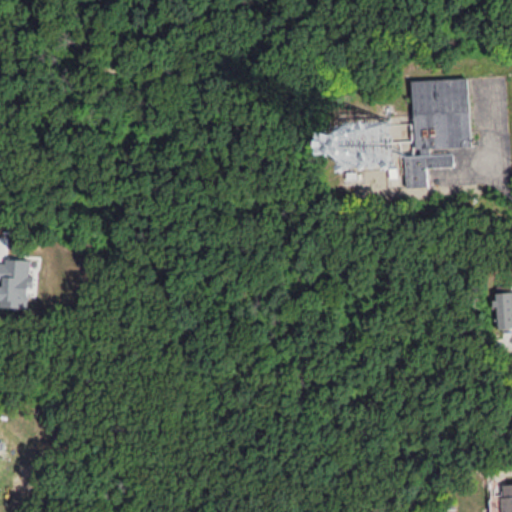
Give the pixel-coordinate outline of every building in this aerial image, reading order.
[(416,81),(470,77),(474,144),(454,145),(419,147),(416,81)] [(408,155),(454,153),(455,164),(448,164),(428,166),(430,185),(410,186),(408,155)] [(30,258),(27,306),(0,306),(1,281),(0,280),(0,260),(5,261),(6,257),(30,258)] [(498,327),(511,325),(511,290),(496,292),(498,327)] [(493,511),(511,511),(511,500),(511,501),(511,483),(504,483),(504,494),(494,494),(493,511)]
